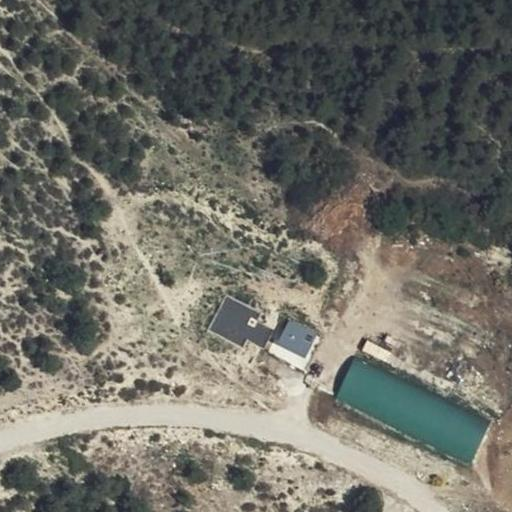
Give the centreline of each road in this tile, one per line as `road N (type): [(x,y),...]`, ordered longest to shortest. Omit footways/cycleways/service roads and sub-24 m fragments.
road 1 (track): [(0,441),(114,413),(295,428),(400,473),(442,511)]
road 2 (track): [(295,428),(313,379),(365,312),(354,234)]
